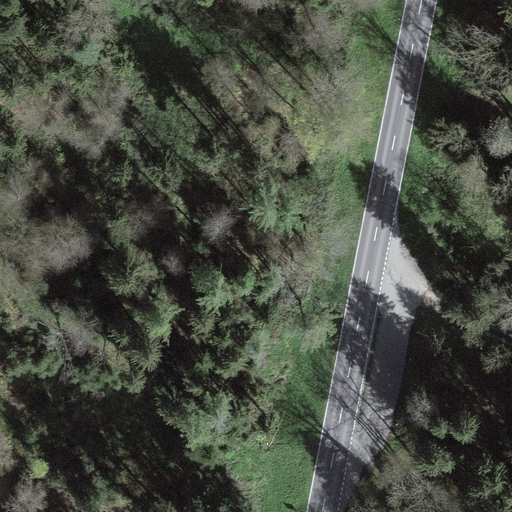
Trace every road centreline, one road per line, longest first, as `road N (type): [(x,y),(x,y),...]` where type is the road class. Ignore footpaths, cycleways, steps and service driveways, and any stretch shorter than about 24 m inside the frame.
road 1 (primary): [(423,0),(328,511)]
road 2 (track): [(511,355),(364,325)]
